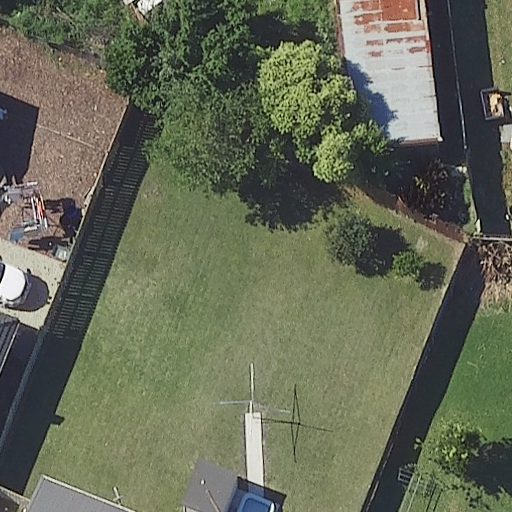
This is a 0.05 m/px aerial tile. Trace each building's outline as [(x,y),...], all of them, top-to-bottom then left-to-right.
[(442,0),(339,0),(355,181),(458,172),(442,0)] [(0,133),(9,110),(0,106),(0,133)] [(0,441),(36,351),(0,337),(0,441)] [(201,465),(180,511),(249,511),(259,490),(201,465)] [(44,511),(2,495),(0,499),(0,511),(44,511)]
